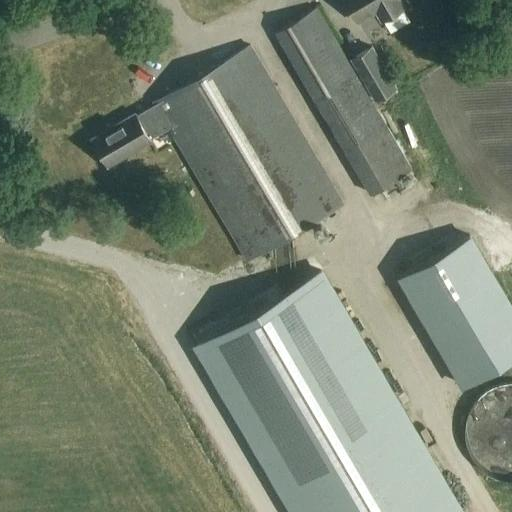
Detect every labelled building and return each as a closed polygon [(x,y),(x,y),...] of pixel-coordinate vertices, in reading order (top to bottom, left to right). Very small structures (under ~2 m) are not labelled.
[(401,0),(345,0),(359,23),(378,11),(383,20),(406,7),(401,0)] [(316,7),(275,32),(370,193),(413,168),(316,7)] [(375,100),(397,87),(372,45),(350,58),(375,100)] [(344,202),(251,46),(154,103),(156,106),(137,117),(136,115),(93,140),(110,168),(154,141),(153,139),(170,129),(248,260),(344,202)] [(511,312),(470,239),(400,279),(463,388),(511,359),(511,312)] [(462,511),(321,270),(268,301),(196,343),(294,511),(462,511)] [(245,511),(141,326),(2,404),(63,511),(245,511)]
